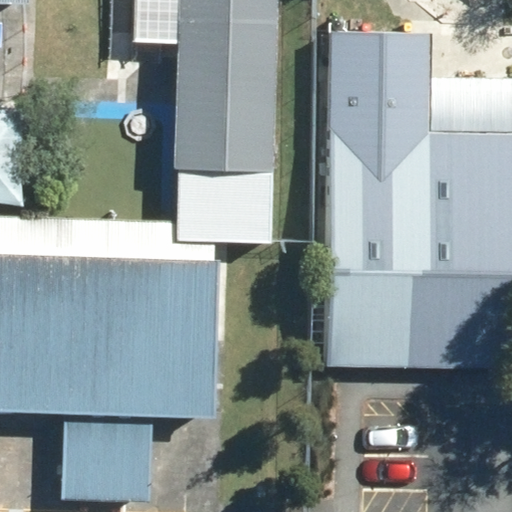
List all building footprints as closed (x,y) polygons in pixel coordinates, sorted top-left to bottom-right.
[(8,0),(0,0),(0,9),(8,10),(8,0)] [(139,35),(166,36),(166,0),(119,0),(119,35),(139,35)] [(165,0),(166,36),(158,177),(162,177),(160,249),(228,251),(255,252),(255,246),(257,176),(254,176),(258,0),(165,0)] [(511,76),(337,72),(328,370),(511,375),(511,76)] [(200,265),(0,259),(0,418),(51,420),(49,504),(133,506),(135,422),(195,424),(200,265)]
